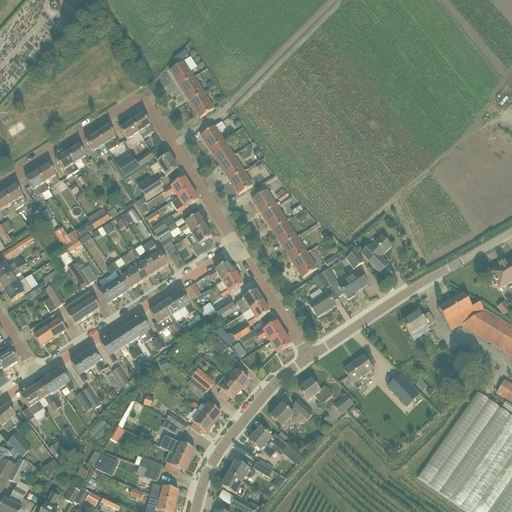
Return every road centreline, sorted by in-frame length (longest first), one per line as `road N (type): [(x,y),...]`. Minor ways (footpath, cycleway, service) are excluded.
road 1 (residential): [(38,375),(235,248)]
road 2 (unclassified): [(174,146),(226,108),(335,0)]
road 3 (residential): [(195,511),(217,451),(279,379),(308,359)]
road 4 (residential): [(308,359),(459,263)]
road 5 (residential): [(0,184),(139,99)]
road 6 (residential): [(308,359),(235,248)]
